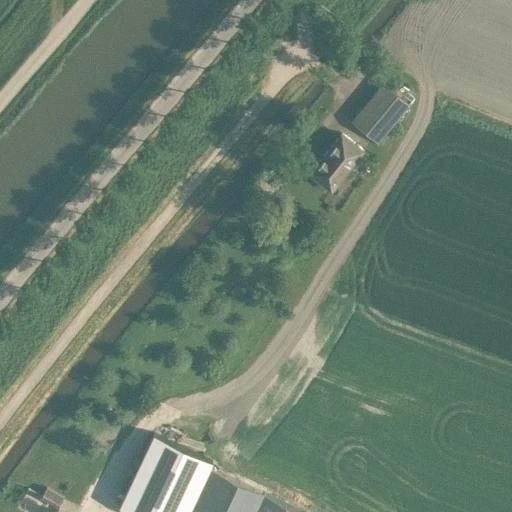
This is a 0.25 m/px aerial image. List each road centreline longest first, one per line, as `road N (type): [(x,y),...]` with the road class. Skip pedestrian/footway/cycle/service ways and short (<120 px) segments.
road 1 (unclassified): [(0,298),(242,0)]
road 2 (track): [(0,103),(87,0)]
